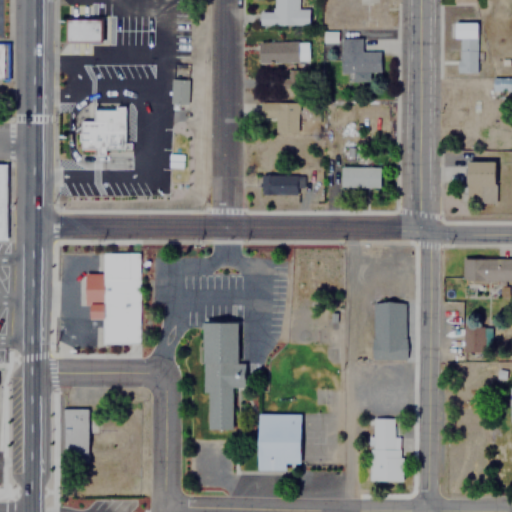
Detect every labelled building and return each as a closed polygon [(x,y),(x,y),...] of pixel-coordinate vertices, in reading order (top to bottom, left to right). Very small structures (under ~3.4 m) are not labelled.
[(307,8),(296,8),(296,0),(272,0),(272,11),(259,11),(259,25),(307,25),(307,8)] [(64,18),(100,18),(100,41),(64,41),(64,18)] [(476,72),(476,22),(452,22),(452,38),(456,38),(456,73),(476,72)] [(340,72),(379,72),(379,51),(360,51),(360,38),(340,38),(340,72)] [(306,41),(257,41),(257,62),(306,62),(306,41)] [(295,88),(295,69),(278,69),(278,88),(295,88)] [(511,77),(494,78),(495,91),(511,91),(511,77)] [(185,78),(169,78),(169,104),(185,104),(185,78)] [(259,101),(259,117),(273,117),(273,132),(295,132),(295,101),(259,101)] [(78,121),(93,121),(93,110),(115,110),(115,107),(123,107),(123,149),(78,149),(78,121)] [(494,202),(494,160),(467,160),(467,202),(494,202)] [(378,166),(339,166),(339,188),(378,188),(378,166)] [(295,174),(259,174),(259,194),(295,194),(295,174)] [(137,253),(137,344),(102,344),(102,318),(88,318),(88,304),(82,304),(82,273),(102,273),(102,253),(137,253)] [(511,258),(460,258),(460,280),(511,280),(511,258)] [(405,359),(405,301),(370,301),(370,359),(405,359)] [(201,393),(206,393),(206,429),(230,429),(230,387),(243,387),(243,362),(237,362),(237,320),(202,319),(201,393)] [(462,352),(482,352),(482,325),(462,325),(462,352)] [(86,408),(59,408),(60,454),(86,454),(86,408)] [(300,413),(257,413),(257,469),(285,469),(285,463),(300,463),(300,413)] [(399,480),(399,436),(392,436),(392,418),(369,418),(369,480),(399,480)]
